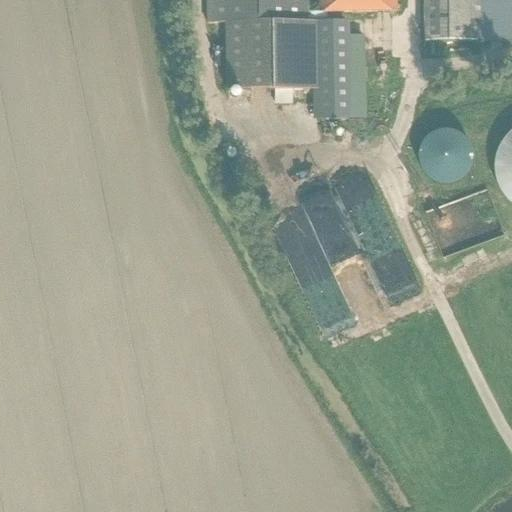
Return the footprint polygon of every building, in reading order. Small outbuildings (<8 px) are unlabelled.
[(206,0),(207,25),(226,25),(226,92),(273,92),(273,106),(291,106),(291,92),(318,91),(317,25),(307,25),(306,0),(318,0),(319,15),(396,13),(395,0),(206,0)] [(484,45),(484,0),(422,0),(422,45),(484,45)] [(491,168),(491,170),(491,172),(492,175),(492,178),(493,182),(493,183),(494,185),(496,189),(496,190),(498,192),(499,194),(501,197),(502,199),(504,201),(506,203),(508,204),(509,206),(511,207),(511,129),(511,130),(509,132),(507,134),(505,136),(503,138),(502,139),(500,142),(499,143),(497,147),(496,149),(494,152),(494,154),(492,158),(492,160),(492,163),(491,165),(491,167),(491,168)] [(445,186),(450,185),(454,184),(459,182),(462,179),(466,175),(468,171),(470,167),(471,162),(472,158),(471,153),(470,148),(468,143),(465,140),(461,136),(457,134),(452,132),(447,132),(442,132),(437,133),(432,134),(428,137),(424,140),(421,144),(419,148),(417,153),(417,158),(417,163),(419,168),(421,172),(424,176),(427,180),(431,182),(436,184),(440,185),(445,186)] [(351,323),(421,292),(372,180),(356,187),(365,207),(348,215),(336,188),(270,217),(321,335),(338,327),(332,314),(345,309),(351,323)] [(468,219),(434,230),(443,256),(498,237),(493,221),(471,228),(468,219)]
